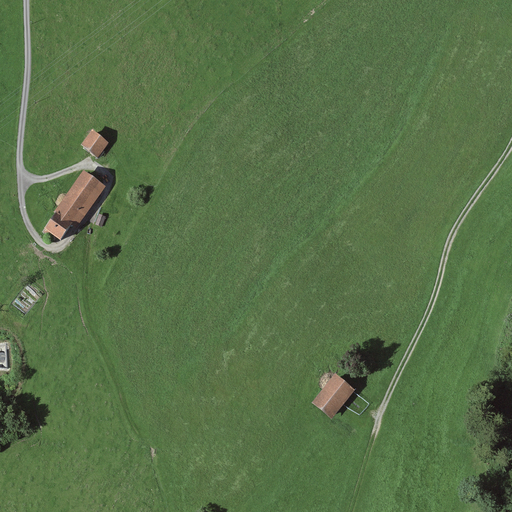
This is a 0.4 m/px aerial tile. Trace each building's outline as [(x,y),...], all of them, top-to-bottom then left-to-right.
[(81,145),(98,158),(110,142),(93,130),(81,145)] [(71,221),(100,181),(84,170),(55,210),(57,211),(71,221)] [(100,181),(71,221),(73,222),(78,226),(106,186),(100,181)] [(57,237),(60,240),(73,222),(71,221),(57,211),(44,228),(45,229),(43,231),(55,240),(57,237)] [(99,214),(95,225),(102,227),(106,216),(99,214)] [(311,403),(332,419),(355,390),(335,374),(311,403)]
